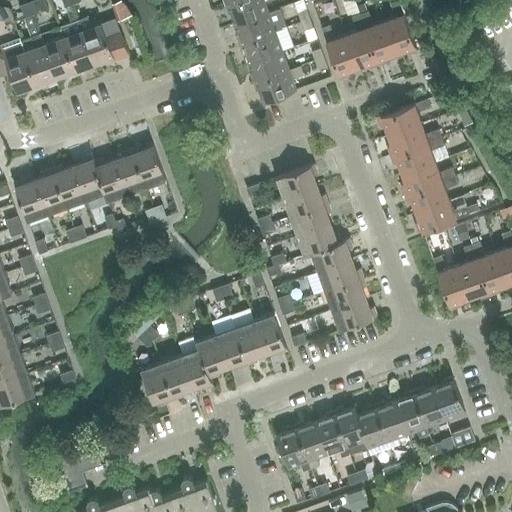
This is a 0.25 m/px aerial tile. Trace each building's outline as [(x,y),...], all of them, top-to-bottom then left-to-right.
[(33,0),(29,2),(33,14),(48,9),(48,7),(45,0),(33,0)] [(236,23),(269,11),(266,1),(268,0),(239,0),(226,5),(229,14),(233,12),(236,23)] [(312,0),(314,16),(354,11),(353,0),(312,0)] [(385,19),(397,52),(407,49),(409,53),(418,50),(405,12),(404,12),(399,0),(390,0),(396,15),(385,19)] [(25,17),(33,14),(29,2),(21,5),(25,17)] [(269,11),(236,23),(240,33),(237,34),(240,43),(276,30),(287,26),(280,7),(269,11)] [(1,12),(6,24),(14,21),(10,9),(1,12)] [(302,21),(311,18),(308,9),(299,12),(302,21)] [(397,52),(385,19),(374,23),(369,10),(361,13),(379,64),(388,61),(387,56),(397,52)] [(370,67),(379,64),(361,13),(353,16),(358,29),(347,33),(359,66),(369,63),(370,67)] [(80,19),(83,29),(95,63),(106,59),(107,63),(130,55),(116,17),(91,26),(88,16),(80,19)] [(311,18),(302,21),(305,30),(314,27),(311,18)] [(95,63),(83,29),(80,19),(60,26),(64,36),(78,74),(87,71),(85,66),(95,63)] [(359,66),(347,33),(336,37),(331,24),(323,27),(327,40),(341,78),(350,74),(348,70),(359,66)] [(250,61),(283,49),(276,30),(240,43),(243,52),(246,51),(250,61)] [(57,77),(45,43),(41,32),(31,36),(35,47),(26,50),(39,88),(48,85),(47,80),(57,77)] [(69,77),(78,74),(64,36),(45,43),(57,77),(67,73),(69,77)] [(11,88),(16,86),(18,91),(29,87),(31,91),(39,88),(26,50),(15,54),(11,42),(0,45),(0,75),(6,73),(7,78),(6,82),(7,86),(11,88)] [(316,60),(325,56),(322,47),(313,50),(316,60)] [(254,82),(290,69),(283,49),(250,61),(254,72),(251,73),(254,82)] [(325,56),(316,60),(319,68),(328,65),(325,56)] [(290,69),(254,82),(257,91),(260,89),(264,100),(297,88),(293,78),(304,74),(301,65),(290,69)] [(389,134),(422,122),(418,111),(432,106),(429,98),(415,103),(415,102),(378,116),(381,125),(385,124),(389,134)] [(392,155),(442,136),(439,128),(426,133),(422,122),(389,134),(393,144),(388,146),(392,155)] [(403,172),(436,160),(432,149),(445,144),(442,136),(392,155),(395,164),(399,162),(403,172)] [(133,147),(147,185),(167,178),(155,144),(144,148),(142,144),(133,147)] [(128,192),(147,185),(133,147),(125,151),(126,155),(116,158),(128,192)] [(95,161),(96,161),(93,153),(83,157),(85,161),(75,165),(87,198),(105,192),(106,191),(95,161)] [(128,192),(116,158),(105,162),(104,158),(96,161),(95,161),(106,191),(105,192),(108,199),(128,192)] [(405,193),(456,175),(453,167),(440,171),(436,160),(403,172),(407,182),(402,184),(405,193)] [(284,197),(318,184),(314,174),(318,173),(315,163),(277,177),(284,197)] [(87,198),(75,165),(64,168),(63,164),(54,167),(67,205),(87,198)] [(48,212),(67,205),(54,167),(45,171),(47,175),(36,178),(48,212)] [(417,210),(450,198),(446,188),(459,183),(456,175),(405,193),(409,202),(413,200),(417,210)] [(48,212),(36,178),(26,182),(24,178),(15,181),(28,219),(48,212)] [(246,188),(249,196),(262,192),(259,183),(246,188)] [(0,186),(0,195),(9,193),(6,184),(0,186)] [(291,216),(329,202),(326,193),(321,195),(318,184),(284,197),(291,216)] [(450,198),(417,210),(420,221),(416,222),(419,232),(457,218),(470,213),(467,205),(454,210),(450,198)] [(501,217),(511,211),(511,201),(497,207),(501,217)] [(298,235),(331,223),(328,212),(332,211),(329,202),(291,216),(298,235)] [(154,207),(158,219),(166,216),(162,204),(154,207)] [(150,222),(158,219),(154,207),(145,210),(150,222)] [(117,225),(115,221),(112,213),(104,216),(109,228),(117,225)] [(260,227),(273,222),(270,214),(257,218),(260,227)] [(8,228),(21,223),(18,215),(5,219),(8,228)] [(115,221),(117,225),(119,233),(128,230),(123,218),(115,221)] [(273,222),(260,227),(263,234),(276,230),(273,222)] [(21,223),(8,228),(11,236),(23,231),(21,223)] [(343,240),(342,240),(339,231),(335,233),(331,223),(298,235),(305,255),(312,252),(312,251),(343,240)] [(74,227),(78,239),(87,236),(82,224),(74,227)] [(70,242),(78,239),(74,227),(66,230),(70,242)] [(424,232),(429,250),(446,245),(441,227),(424,232)] [(497,250),(509,283),(511,281),(511,232),(511,230),(503,233),(507,246),(497,250)] [(319,270),(353,258),(349,248),(353,247),(350,237),(342,240),(343,240),(312,251),(312,252),(319,270)] [(44,238),(35,241),(39,253),(48,250),(44,238)] [(509,283),(497,250),(485,254),(481,240),(473,243),(491,294),(500,291),(498,287),(509,283)] [(482,297),(491,294),(473,243),(464,246),(469,260),(458,263),(470,297),(480,293),(482,297)] [(279,263),(279,264),(287,261),(283,252),(271,256),(274,264),(279,263)] [(22,266),(34,262),(31,253),(19,258),(22,266)] [(470,297),(458,263),(447,267),(442,254),(434,257),(439,270),(438,271),(452,308),(461,305),(460,300),(470,297)] [(326,290),(364,276),(360,267),(356,269),(353,258),(319,270),(326,290)] [(34,262),(22,266),(25,274),(37,270),(34,262)] [(282,271),(279,264),(279,263),(274,264),(266,267),(269,276),(282,271)] [(0,295),(2,295),(2,296),(13,292),(6,272),(0,274),(0,295)] [(251,275),(256,287),(264,284),(260,272),(251,275)] [(333,309),(366,297),(363,287),(367,285),(364,276),(326,290),(333,309)] [(220,286),(225,298),(233,295),(229,283),(220,286)] [(217,301),(225,298),(220,286),(212,288),(217,301)] [(35,305),(48,300),(45,292),(33,296),(35,305)] [(280,306),(292,302),(289,293),(277,298),(280,306)] [(0,317),(8,315),(2,296),(2,295),(0,295),(0,317)] [(182,299),(186,312),(195,309),(190,296),(182,299)] [(366,297),(333,309),(340,329),(378,315),(374,306),(370,307),(366,297)] [(178,314),(186,312),(182,299),(174,302),(178,314)] [(48,300),(35,305),(38,313),(51,308),(48,300)] [(292,302),(280,306),(283,314),(295,309),(292,302)] [(255,319),(267,352),(277,348),(278,353),(288,349),(274,311),(255,319)] [(0,339),(15,334),(8,315),(0,317),(0,339)] [(256,356),(267,352),(255,319),(235,325),(249,363),(258,360),(256,356)] [(144,330),(153,340),(159,333),(150,324),(144,330)] [(240,366),(249,363),(235,325),(216,332),(228,366),(239,362),(240,366)] [(49,343),(62,338),(59,330),(46,335),(49,343)] [(122,339),(129,346),(138,337),(131,330),(122,339)] [(147,346),(153,340),(144,330),(138,336),(147,346)] [(304,331),(292,336),(295,344),(307,340),(304,331)] [(218,369),(228,366),(216,332),(196,339),(199,347),(200,347),(211,377),(219,374),(218,369)] [(0,360),(22,353),(15,334),(0,339),(0,360)] [(62,338),(49,343),(53,351),(65,347),(62,338)] [(211,377),(200,347),(199,347),(181,353),(193,387),(203,383),(204,388),(214,384),(211,377)] [(0,382),(29,372),(22,353),(0,360),(0,382)] [(182,391),(193,387),(181,353),(161,360),(175,398),(184,395),(182,391)] [(166,401),(175,398),(161,360),(142,367),(154,401),(165,397),(166,401)] [(60,373),(63,382),(76,377),(72,369),(60,373)] [(29,372),(0,382),(0,405),(36,392),(29,372)] [(435,386),(446,419),(466,412),(453,375),(444,379),(445,382),(435,386)] [(427,426),(446,419),(435,386),(424,390),(423,386),(414,389),(427,426)] [(430,433),(427,426),(414,389),(405,393),(407,396),(396,400),(408,433),(417,429),(419,436),(430,433)] [(397,436),(408,433),(396,400),(386,403),(384,400),(376,403),(389,439),(391,447),(400,444),(397,436)] [(391,447),(389,439),(376,403),(367,406),(368,410),(358,413),(367,439),(366,439),(369,447),(380,443),(382,450),(391,447)] [(358,413),(356,406),(345,410),(343,406),(335,409),(348,446),(350,453),(369,447),(366,439),(367,439),(358,413)] [(350,453),(348,446),(335,409),(326,413),(327,416),(317,420),(328,453),(339,449),(342,456),(350,453)] [(317,457),(328,453),(317,420),(306,423),(305,420),(296,423),(309,459),(312,467),(319,464),(317,457)] [(312,467),(309,459),(296,423),(287,426),(289,430),(278,434),(289,467),(301,462),(303,470),(312,467)] [(451,433),(456,446),(476,439),(471,425),(451,433)] [(445,450),(442,441),(433,444),(436,453),(445,450)] [(69,493),(80,489),(89,485),(83,470),(106,462),(99,443),(57,458),(69,493)] [(424,447),(427,456),(436,453),(433,444),(424,447)] [(396,463),(399,473),(409,469),(406,460),(396,463)] [(386,477),(399,473),(396,463),(383,468),(386,477)] [(355,471),(358,481),(368,477),(365,468),(355,471)] [(350,484),(358,481),(355,471),(347,474),(350,484)] [(402,491),(410,495),(419,476),(411,472),(402,491)] [(171,491),(178,511),(220,511),(208,478),(195,482),(193,476),(189,475),(184,477),(182,481),(184,487),(171,491)] [(317,485),(320,494),(330,491),(327,482),(317,485)] [(158,511),(151,488),(150,486),(137,490),(135,485),(131,483),(125,485),(123,489),(125,495),(113,499),(117,511),(158,511)] [(312,497),(320,494),(317,485),(309,488),(312,497)] [(178,511),(171,491),(162,494),(160,489),(156,487),(151,488),(158,511),(178,511)] [(117,511),(113,499),(100,504),(98,498),(94,496),(89,498),(87,502),(89,508),(78,511),(117,511)] [(443,501),(427,507),(427,508),(416,511),(460,511),(457,506),(453,503),(448,501),(443,501)]
